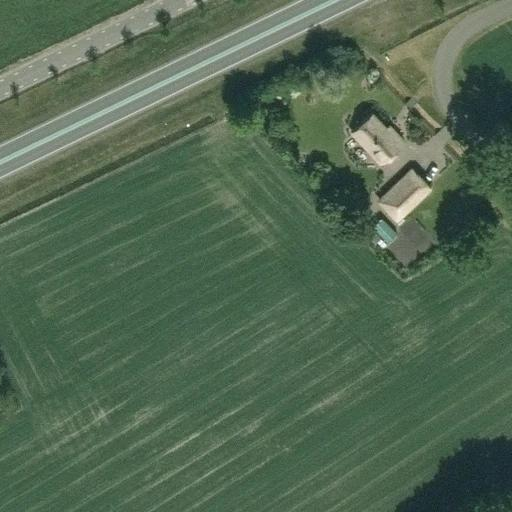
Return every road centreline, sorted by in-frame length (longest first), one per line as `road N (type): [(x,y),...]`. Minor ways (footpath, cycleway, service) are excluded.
road 1 (unknown): [(415,53),(0,255)]
road 2 (trunk): [(0,163),(336,0)]
road 3 (unclassified): [(0,88),(182,0)]
road 4 (unclassified): [(511,3),(451,41),(442,81),(455,116)]
